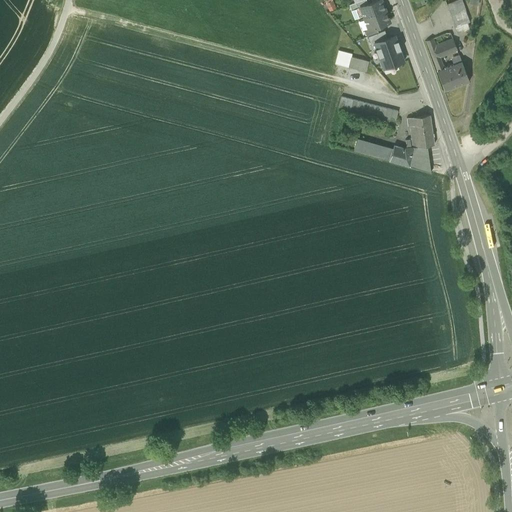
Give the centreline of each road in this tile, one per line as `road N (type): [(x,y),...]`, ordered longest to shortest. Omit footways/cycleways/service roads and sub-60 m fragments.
road 1 (primary): [(0,501),(411,411)]
road 2 (secondary): [(459,167),(400,0)]
road 3 (track): [(68,0),(49,54),(0,119)]
road 4 (secondary): [(486,260),(498,390)]
